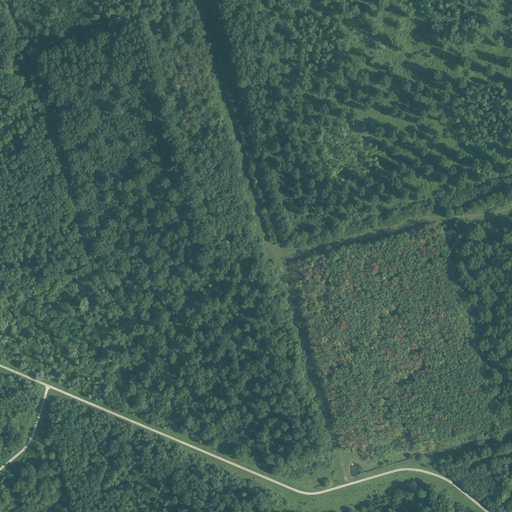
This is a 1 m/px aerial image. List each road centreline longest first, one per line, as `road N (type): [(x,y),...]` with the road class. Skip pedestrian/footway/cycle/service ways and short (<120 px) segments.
road 1 (track): [(200,0),(343,485)]
road 2 (track): [(511,207),(429,215),(276,255)]
